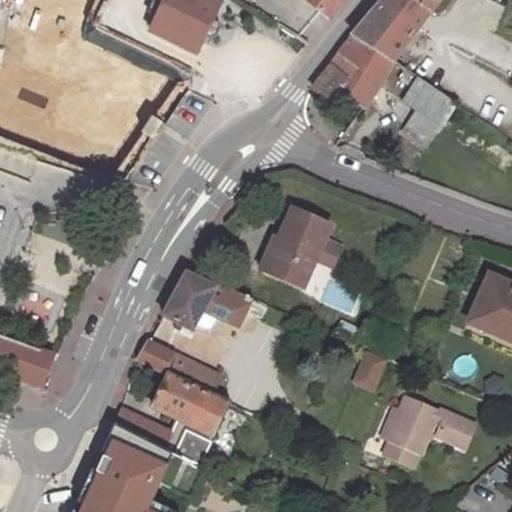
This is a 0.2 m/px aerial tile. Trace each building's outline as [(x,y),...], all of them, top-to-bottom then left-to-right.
[(215,3),(209,0),(165,0),(148,36),(193,57),(204,35),(209,38),(215,36),(218,29),(216,24),(211,21),(219,5),(215,3)] [(305,0),(328,17),(341,0),(305,0)] [(427,17),(430,13),(411,0),(380,0),(379,2),(417,29),(418,29),(427,17)] [(440,0),(411,0),(430,13),(440,0)] [(417,29),(379,2),(351,36),(392,62),(401,51),(417,30),(418,29),(417,29)] [(511,18),(500,37),(511,44),(511,18)] [(58,117),(89,43),(51,27),(30,78),(10,69),(0,92),(0,111),(17,119),(24,103),(58,117)] [(491,68),(507,75),(511,63),(511,44),(500,37),(483,27),(477,37),(482,40),(473,57),(491,68)] [(351,36),(338,52),(357,65),(338,91),(361,107),(364,108),(391,63),(392,62),(351,36)] [(401,51),(392,62),(403,70),(417,79),(426,85),(434,74),(401,51)] [(357,65),(338,52),(312,85),(333,99),(338,91),(357,65)] [(417,79),(403,70),(397,79),(411,88),(417,79)] [(130,106),(162,120),(178,86),(146,71),(130,106)] [(456,106),(426,85),(417,79),(411,88),(402,102),(416,111),(442,128),(456,106)] [(442,128),(416,111),(412,117),(435,132),(438,134),(442,128)] [(153,117),(142,133),(151,139),(162,123),(153,117)] [(425,148),(435,132),(412,117),(406,126),(421,136),(417,143),(425,148)] [(278,239),(273,237),(268,249),(281,255),(272,276),(300,288),(314,258),(324,236),(329,223),(292,207),(287,219),(278,239)] [(278,239),(287,219),(282,217),(273,237),(278,239)] [(340,243),(324,236),(314,258),(331,265),(340,243)] [(281,255),(268,249),(258,270),(272,276),(281,255)] [(251,301),(192,274),(186,272),(162,316),(191,331),(195,324),(204,329),(210,327),(218,313),(241,323),(251,301)] [(511,286),(488,276),(467,321),(511,342),(511,286)] [(29,383),(46,389),(57,358),(0,337),(0,372),(9,376),(29,383)] [(370,342),(363,339),(360,346),(367,349),(370,342)] [(166,375),(175,356),(148,344),(139,362),(166,375)] [(371,390),(384,361),(368,353),(355,383),(371,390)] [(166,375),(168,376),(209,396),(218,376),(175,356),(166,375)] [(209,396),(168,376),(152,409),(176,420),(170,434),(120,412),(114,426),(119,428),(172,455),(192,465),(198,469),(210,442),(208,441),(211,436),(212,436),(227,405),(209,396)] [(399,410),(387,439),(388,440),(381,455),(411,467),(418,453),(420,454),(433,426),(438,427),(434,435),(464,446),(474,425),(404,397),(399,410)] [(380,436),(387,439),(399,410),(392,407),(380,436)] [(86,492),(75,511),(165,511),(166,511),(150,503),(172,455),(119,428),(99,476),(101,476),(92,495),(86,492)]
